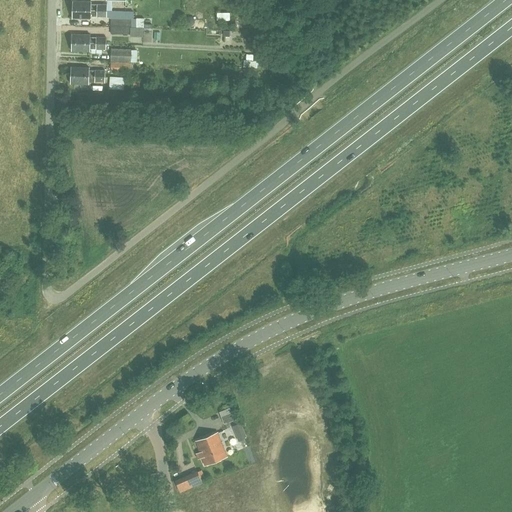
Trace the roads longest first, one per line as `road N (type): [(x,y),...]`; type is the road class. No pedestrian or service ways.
road 1 (trunk): [(0,428),(511,28)]
road 2 (trunk): [(505,0),(0,395)]
road 3 (tertiary): [(43,490),(204,367),(264,333),(353,296),(511,255)]
road 4 (unclassified): [(48,296),(68,294),(439,0)]
road 5 (unclassified): [(48,296),(52,0)]
